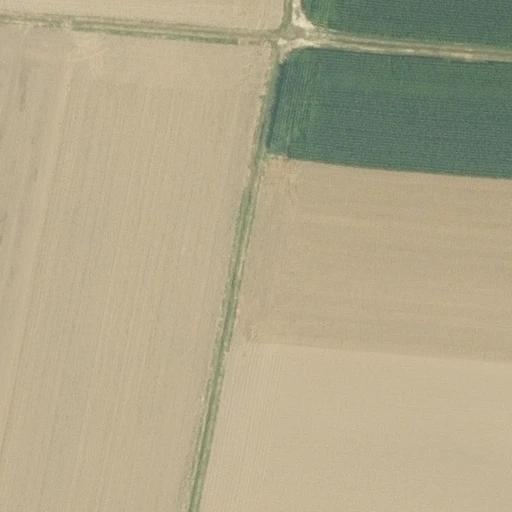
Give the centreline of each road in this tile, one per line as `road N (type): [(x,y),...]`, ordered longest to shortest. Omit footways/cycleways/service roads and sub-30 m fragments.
road 1 (track): [(511,60),(0,21)]
road 2 (track): [(283,42),(206,511)]
